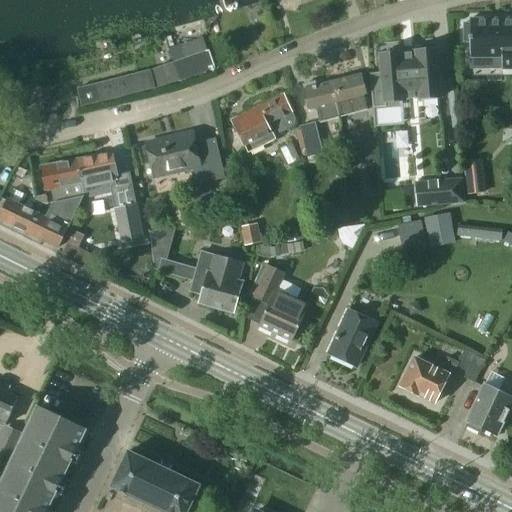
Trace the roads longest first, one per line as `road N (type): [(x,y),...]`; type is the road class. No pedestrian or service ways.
road 1 (residential): [(0,163),(15,139),(228,83),(439,0)]
road 2 (tertiary): [(511,509),(165,339)]
road 3 (residential): [(79,511),(165,339)]
road 4 (tertiary): [(165,339),(0,256)]
